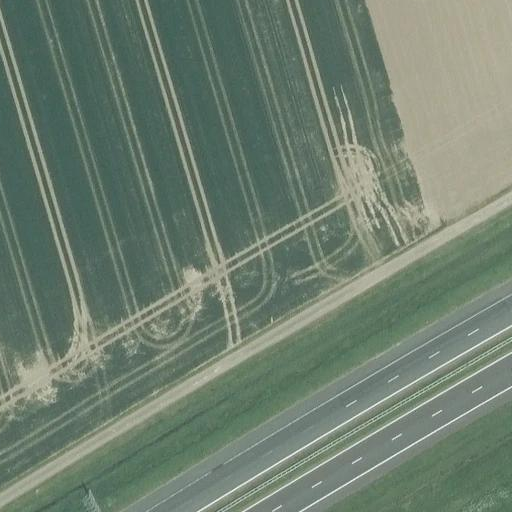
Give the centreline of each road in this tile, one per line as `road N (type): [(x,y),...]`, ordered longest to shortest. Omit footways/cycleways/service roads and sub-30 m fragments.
road 1 (unclassified): [(0,502),(511,197)]
road 2 (motorway): [(511,312),(175,511)]
road 3 (motorway): [(274,511),(511,371)]
